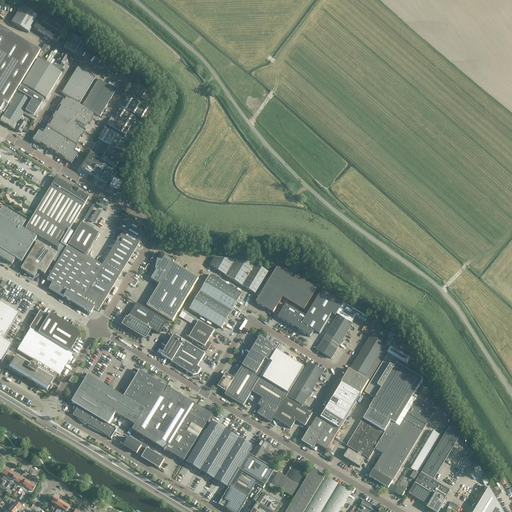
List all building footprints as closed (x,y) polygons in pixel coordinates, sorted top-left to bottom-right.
[(21,6),(11,23),(28,33),(42,10),(38,6),(21,6)] [(56,43),(66,27),(43,13),(33,29),(56,43)] [(0,110),(3,113),(40,52),(0,27),(0,110)] [(82,40),(72,34),(64,47),(74,53),(82,40)] [(45,61),(50,64),(55,54),(51,52),(45,61)] [(61,71),(69,58),(63,54),(57,63),(54,61),(51,65),(55,67),(61,71)] [(61,73),(60,73),(38,59),(22,85),(45,99),(61,73)] [(95,78),(77,68),(62,94),(79,105),(95,78)] [(116,91),(98,81),(83,107),(100,117),(116,91)] [(133,88),(131,91),(142,97),(147,89),(134,81),(131,86),(133,87),(133,88)] [(31,100),(40,106),(43,100),(34,95),(21,87),(18,92),(31,100)] [(28,106),(31,100),(18,92),(0,121),(14,129),(25,111),(28,106)] [(144,121),(151,111),(128,97),(121,107),(144,121)] [(38,132),(33,141),(40,146),(40,145),(47,148),(46,149),(49,151),(50,150),(55,154),(55,155),(58,157),(58,155),(65,159),(64,160),(71,165),(77,155),(73,153),(78,144),(77,143),(81,137),(82,137),(86,131),(85,131),(88,124),(90,125),(93,119),(92,118),(94,115),(66,98),(64,101),(63,101),(59,107),(61,107),(57,114),(56,113),(52,119),(53,120),(49,126),(48,125),(43,134),(38,132)] [(28,106),(37,111),(40,106),(31,100),(28,106)] [(25,111),(33,116),(37,111),(28,106),(25,111)] [(143,123),(120,109),(114,119),(112,118),(107,125),(133,140),(143,123)] [(16,131),(17,131),(21,133),(26,125),(21,121),(15,130),(16,131)] [(110,146),(124,155),(131,142),(106,127),(99,139),(110,146)] [(115,170),(115,169),(124,155),(110,146),(101,161),(115,170)] [(97,157),(91,153),(80,170),(105,185),(114,170),(96,159),(97,157)] [(75,234),(69,231),(89,198),(88,198),(56,179),(56,178),(25,229),(58,249),(61,244),(66,248),(75,234)] [(115,178),(109,186),(117,191),(122,183),(115,178)] [(6,195),(23,204),(23,203),(30,207),(35,198),(31,196),(32,194),(30,193),(26,201),(8,191),(6,195)] [(0,258),(11,265),(15,259),(21,263),(36,238),(21,228),(26,221),(2,207),(0,210),(0,258)] [(75,234),(66,248),(47,280),(52,284),(48,289),(69,301),(84,310),(90,314),(93,309),(98,312),(143,237),(143,236),(141,229),(125,219),(118,229),(123,232),(102,267),(101,266),(102,264),(96,260),(95,263),(85,257),(98,235),(81,224),(75,234)] [(37,242),(20,270),(33,278),(38,271),(44,275),(57,254),(37,242)] [(174,262),(165,257),(162,261),(158,260),(155,270),(157,271),(151,280),(160,285),(147,306),(173,322),(198,279),(173,264),(174,262)] [(256,295),(269,273),(256,266),(215,259),(210,267),(256,295)] [(255,304),(272,314),(281,299),(303,312),(316,290),(284,271),(276,269),(255,304)] [(221,329),(227,321),(242,295),(210,276),(190,310),(221,329)] [(322,292),(306,317),(285,305),(277,319),(310,338),(313,332),(319,335),(332,313),(336,315),(342,304),(322,292)] [(0,303),(0,362),(1,363),(12,345),(3,340),(19,315),(0,303)] [(159,335),(161,332),(167,322),(137,304),(124,325),(145,338),(149,333),(150,334),(151,331),(159,335)] [(345,304),(326,335),(340,344),(352,325),(362,331),(369,319),(345,304)] [(30,365),(16,356),(11,365),(51,389),(71,355),(45,339),(53,326),(57,328),(62,320),(58,318),(56,322),(39,312),(29,329),(30,330),(17,351),(33,360),(30,365)] [(183,315),(180,320),(192,328),(195,323),(183,315)] [(208,343),(215,331),(198,322),(189,339),(198,344),(197,346),(207,352),(211,345),(208,343)] [(331,359),(340,344),(326,335),(317,350),(331,359)] [(174,336),(162,357),(172,363),(174,360),(185,366),(183,370),(194,376),(198,375),(201,370),(198,368),(205,355),(174,336)] [(368,381),(378,364),(388,347),(371,336),(350,371),(368,381)] [(274,346),(262,339),(259,340),(242,367),(261,378),(274,357),(277,351),(280,345),(276,343),(274,346)] [(396,339),(387,353),(406,365),(411,358),(409,357),(412,352),(407,349),(408,347),(396,339)] [(287,390),(302,366),(277,351),(274,357),(277,359),(266,378),(287,390)] [(395,359),(394,358),(387,354),(381,365),(365,392),(372,397),(372,396),(375,399),(347,446),(350,448),(343,458),(360,468),(365,460),(366,457),(369,459),(375,449),(383,454),(374,470),(370,477),(389,488),(404,462),(433,414),(434,415),(437,409),(417,397),(414,403),(410,401),(423,380),(396,364),(398,361),(395,358),(395,359)] [(323,372),(309,363),(288,398),(303,406),(323,372)] [(251,393),(261,378),(242,367),(234,380),(226,375),(219,386),(221,388),(220,390),(226,393),(225,396),(243,407),(251,393)] [(345,376),(364,388),(368,381),(350,371),(349,370),(345,376)] [(145,410),(135,426),(132,431),(184,462),(212,416),(139,372),(124,398),(145,410)] [(145,410),(124,398),(88,376),(72,403),(78,407),(73,416),(111,439),(116,430),(108,425),(115,414),(135,426),(145,410)] [(360,394),(364,388),(345,376),(341,383),(342,383),(360,394)] [(261,378),(251,393),(266,401),(257,415),(270,423),(273,419),(286,399),(288,395),(261,378)] [(339,429),(344,420),(360,394),(342,383),(321,418),(339,429)] [(286,399),(273,419),(291,430),(296,421),(305,427),(312,415),(286,399)] [(339,430),(317,417),(302,442),(311,447),(314,447),(316,444),(326,451),(339,430)] [(453,422),(452,423),(409,494),(420,501),(430,507),(429,508),(435,511),(437,511),(441,507),(451,491),(434,480),(461,436),(453,422)] [(248,454),(252,447),(212,423),(207,431),(206,431),(187,462),(187,461),(186,463),(228,489),(230,487),(229,487),(249,455),(248,454)] [(441,436),(434,432),(415,462),(411,470),(410,469),(395,492),(402,497),(410,483),(412,484),(425,462),(441,436)] [(147,450),(141,446),(128,438),(123,446),(137,454),(139,451),(144,454),(142,458),(155,467),(155,466),(159,469),(164,460),(147,450)] [(269,446),(260,440),(248,462),(245,466),(254,472),(264,455),(269,458),(272,453),(275,455),(278,450),(269,445),(269,446)] [(286,477),(282,474),(279,472),(272,484),(292,497),(309,467),(296,460),(286,477)] [(281,464),(279,470),(285,472),(287,466),(281,464)] [(10,471),(4,468),(1,474),(4,476),(2,481),(3,482),(10,471)] [(312,469),(297,495),(286,511),(377,511),(379,510),(364,500),(356,511),(339,511),(343,505),(351,493),(312,469)] [(265,485),(240,471),(239,470),(219,505),(222,507),(226,509),(227,508),(232,511),(238,511),(248,497),(256,484),(263,489),(265,485)] [(10,471),(2,484),(3,485),(6,481),(10,483),(11,480),(15,474),(10,471)] [(15,485),(20,477),(15,474),(11,480),(10,482),(15,485)] [(21,486),(25,481),(20,477),(15,485),(13,488),(16,490),(19,485),(21,486)] [(485,488),(489,485),(485,478),(480,481),(485,488)] [(23,495),(24,494),(30,484),(25,481),(21,486),(20,489),(23,491),(21,494),(23,495)] [(30,484),(24,494),(25,495),(26,495),(29,491),(32,493),(35,487),(30,484)] [(476,511),(502,511),(504,510),(491,490),(476,511)] [(277,511),(283,503),(264,492),(251,511),(277,511)] [(53,511),(55,507),(59,501),(53,498),(50,504),(53,506),(50,510),(53,511)] [(11,503),(9,501),(7,503),(12,507),(17,511),(21,506),(16,502),(14,505),(11,502),(11,503)] [(61,510),(64,504),(59,501),(55,507),(61,510)]
